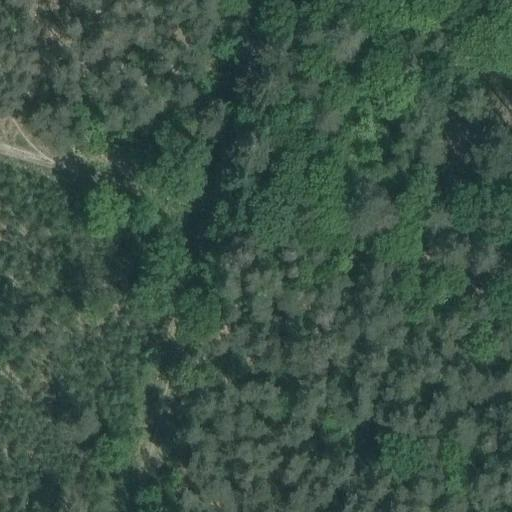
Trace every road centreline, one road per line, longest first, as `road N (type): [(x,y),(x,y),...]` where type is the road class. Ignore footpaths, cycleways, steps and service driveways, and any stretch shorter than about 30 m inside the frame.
road 1 (track): [(511,295),(203,201)]
road 2 (track): [(203,201),(131,511)]
road 3 (track): [(203,201),(0,139)]
road 4 (track): [(203,201),(256,0)]
